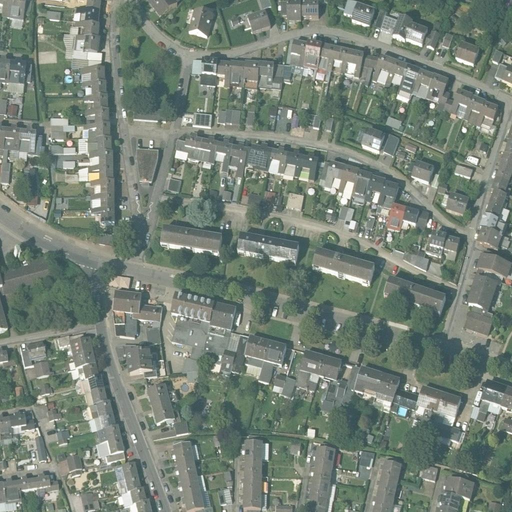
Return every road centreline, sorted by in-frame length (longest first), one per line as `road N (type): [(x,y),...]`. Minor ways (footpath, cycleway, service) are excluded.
road 1 (residential): [(189,53),(330,33),(507,96),(471,236)]
road 2 (residential): [(175,126),(336,143),(397,175),(471,236)]
road 3 (residential): [(157,199),(317,225),(459,288)]
road 4 (tertiary): [(134,272),(442,347)]
road 5 (residential): [(167,511),(100,324)]
road 6 (residential): [(122,126),(116,0)]
